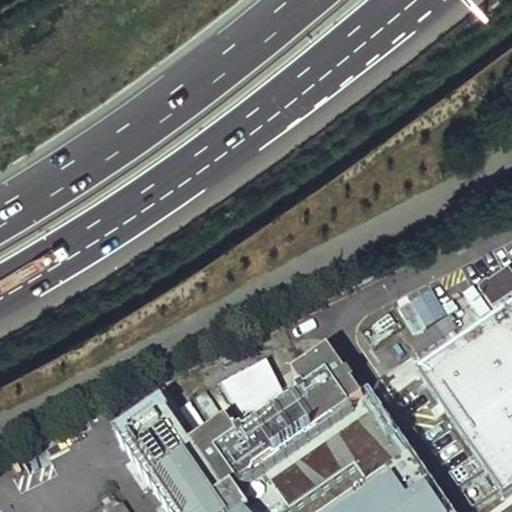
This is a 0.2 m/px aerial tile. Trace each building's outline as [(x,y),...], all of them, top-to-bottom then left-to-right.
[(511,295),(511,270),(510,267),(480,288),(494,308),(511,295)] [(511,310),(420,374),(505,498),(511,493),(511,310)] [(270,366),(223,389),(240,425),(256,417),(263,428),(247,440),(245,437),(239,440),(229,425),(192,451),(228,502),(366,405),(354,389),(357,387),(352,378),(347,379),(330,355),(295,380),(304,395),(299,399),(302,403),(285,413),(280,404),(289,401),(270,366)] [(404,511),(346,426),(219,511),(404,511)] [(202,500),(156,433),(130,451),(168,507),(180,499),(187,510),(202,500)]
